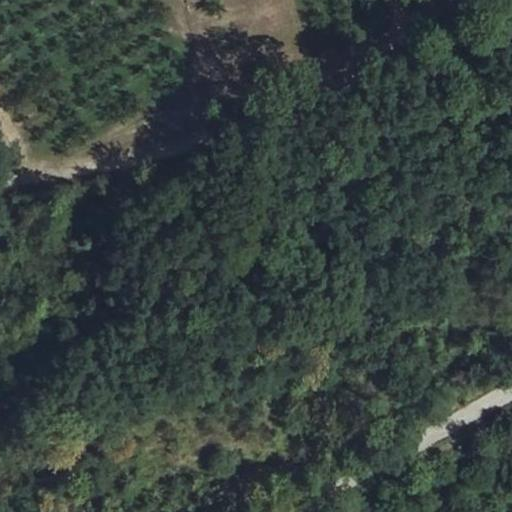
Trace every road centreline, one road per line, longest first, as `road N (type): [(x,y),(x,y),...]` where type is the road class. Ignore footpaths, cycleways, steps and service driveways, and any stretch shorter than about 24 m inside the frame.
road 1 (track): [(449,0),(370,62),(256,124),(176,152),(0,182)]
road 2 (track): [(511,397),(288,511)]
